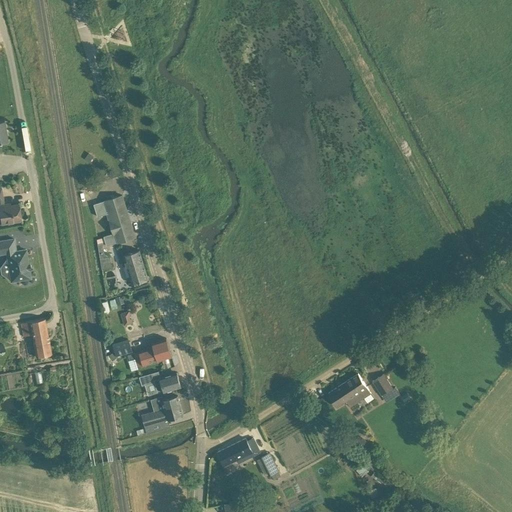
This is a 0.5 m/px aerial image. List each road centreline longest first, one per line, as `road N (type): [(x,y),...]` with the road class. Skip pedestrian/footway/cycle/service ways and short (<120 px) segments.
road 1 (tertiary): [(200,447),(193,385),(76,0)]
road 2 (unclassified): [(200,447),(511,256)]
road 3 (unclassified): [(0,319),(52,302),(0,14)]
